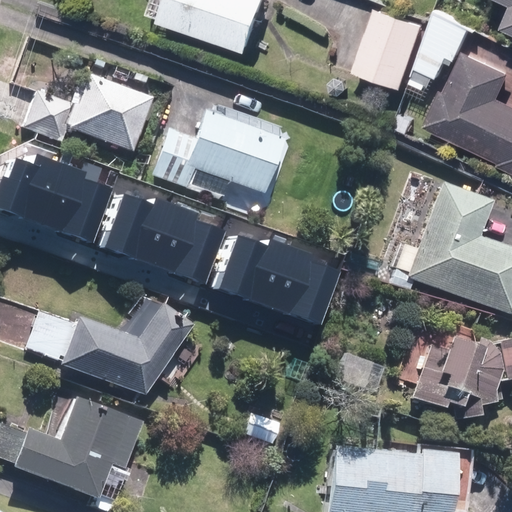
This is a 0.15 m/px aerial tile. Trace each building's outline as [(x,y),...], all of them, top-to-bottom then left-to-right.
[(254,0),(172,0),(167,18),(243,41),(254,0)] [(446,66),(461,38),(468,16),(431,4),(406,86),(421,91),(425,78),(432,80),(438,64),(446,66)] [(420,23),(374,9),(352,78),(398,92),(420,23)] [(511,77),(511,71),(470,48),(429,121),(511,166),(511,97),(504,93),(511,77)] [(154,97),(86,73),(74,107),(36,93),(25,125),(59,137),(64,124),(135,149),(154,97)] [(277,132),(203,111),(188,166),(262,187),(277,132)] [(3,176),(0,184),(0,208),(94,243),(114,188),(87,178),(88,173),(37,154),(33,164),(16,159),(9,178),(3,176)] [(489,194),(440,178),(418,246),(405,242),(394,278),(408,282),(411,274),(509,306),(511,297),(511,244),(476,233),(489,194)] [(106,248),(207,284),(227,230),(198,220),(200,213),(156,198),(153,204),(125,194),(106,248)] [(221,289),(322,325),(342,271),(313,261),(315,254),(271,239),(268,245),(240,235),(221,289)] [(406,306),(390,297),(376,322),(391,331),(406,306)] [(140,389),(143,381),(179,326),(151,309),(134,336),(78,313),(75,321),(41,308),(26,343),(140,389)] [(511,389),(507,335),(426,343),(407,397),(449,393),(450,411),(469,409),(467,393),(511,389)] [(92,495),(123,413),(77,395),(61,439),(30,427),(16,466),(92,495)] [(282,420),(251,409),(242,432),(273,443),(282,420)] [(294,465),(304,437),(286,431),(278,454),(268,451),(260,476),(274,480),(281,460),(294,465)] [(416,447),(334,441),(329,511),(460,511),(465,441),(417,437),(416,447)] [(254,511),(255,511),(233,502),(228,511),(254,511)]
